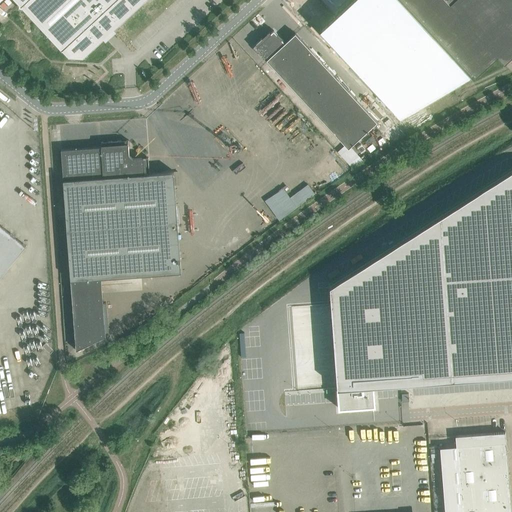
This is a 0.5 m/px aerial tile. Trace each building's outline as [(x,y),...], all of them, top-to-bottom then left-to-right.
[(14,0),(69,58),(83,59),(146,0),(14,0)] [(511,0),(403,0),(476,78),(498,57),(504,65),(511,57),(511,0)] [(332,19),(342,8),(334,1),(325,12),(332,19)] [(274,30),(256,47),(267,59),(267,60),(274,67),(345,145),(337,152),(353,168),(362,160),(350,147),(377,122),(302,40),(296,33),(285,43),(274,30)] [(181,272),(175,181),(174,171),(150,173),(148,157),(134,158),(129,155),(128,140),(101,142),(101,147),(61,149),(76,349),(105,336),(101,277),(181,272)] [(511,375),(511,169),(511,170),(330,285),(339,408),(376,406),(373,386),(400,384),(511,375)] [(277,219),(315,194),(307,183),(288,196),(283,187),(264,199),(277,219)] [(0,224),(0,277),(26,246),(0,224)] [(461,511),(511,511),(505,432),(456,436),(461,511)]
